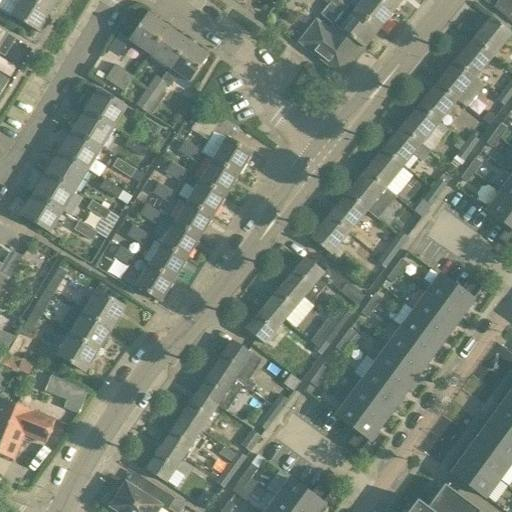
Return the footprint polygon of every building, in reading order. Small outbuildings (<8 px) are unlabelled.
[(51,12),(32,0),(1,0),(0,2),(0,10),(38,33),(51,12)] [(32,0),(51,12),(58,0),(32,0)] [(363,50),(379,30),(355,11),(356,10),(342,0),(329,0),(329,1),(343,13),(329,32),(316,22),(313,25),(355,58),(363,49),(363,50)] [(363,0),(356,10),(355,11),(379,30),(394,10),(380,0),(363,0)] [(380,0),(394,10),(402,0),(380,0)] [(128,41),(148,55),(167,28),(147,14),(128,41)] [(472,41),(493,58),(511,35),(491,19),(472,41)] [(341,77),(355,58),(313,25),(299,43),(341,77)] [(188,42),(167,28),(148,55),(169,69),(188,42)] [(0,54),(5,58),(16,39),(7,33),(0,44),(0,54)] [(472,41),(454,64),(483,87),(484,86),(476,79),(493,58),(472,41)] [(169,69),(161,80),(167,84),(170,87),(178,75),(190,83),(208,56),(188,42),(169,69)] [(436,86),(457,102),(465,109),(483,87),(454,64),(436,86)] [(112,84),(123,92),(124,93),(134,78),(122,70),(112,84)] [(155,76),(146,90),(152,94),(150,96),(156,101),(167,84),(161,80),(155,76)] [(436,86),(419,108),(439,124),(457,102),(436,86)] [(504,107),(511,95),(511,93),(504,88),(495,101),(504,107)] [(98,90),(85,111),(113,129),(126,107),(98,90)] [(152,94),(146,90),(135,106),(147,114),(156,101),(150,96),(152,94)] [(421,146),(439,124),(419,108),(401,130),(421,146)] [(85,111),(72,132),(100,149),(113,129),(85,111)] [(220,148),(213,160),(238,175),(251,154),(226,139),(220,135),(213,132),(218,124),(201,113),(190,130),(220,148)] [(143,116),(142,117),(137,125),(156,137),(162,128),(143,116)] [(500,124),(493,134),(500,139),(507,129),(500,124)] [(401,130),(383,152),(403,168),(421,146),(401,130)] [(88,170),(100,149),(72,132),(59,153),(88,170)] [(493,134),(486,144),(493,149),(500,139),(493,134)] [(462,146),(471,153),(479,142),(471,135),(462,146)] [(143,159),(149,150),(130,139),(124,148),(143,159)] [(196,164),(202,154),(185,143),(179,154),(196,164)] [(471,153),(462,146),(454,157),(463,163),(471,153)] [(383,152),(365,174),(385,190),(386,189),(389,192),(395,186),(391,182),(403,168),(383,152)] [(59,153),(46,174),(75,191),(88,170),(59,153)] [(475,159),(468,169),(474,174),(481,164),(475,159)] [(225,197),(238,175),(213,160),(200,181),(225,197)] [(131,181),(137,172),(118,161),(112,170),(131,181)] [(183,185),(190,175),(172,164),(166,175),(183,185)] [(474,174),(468,169),(460,179),(467,183),(474,174)] [(46,174),(34,195),(62,212),(75,191),(46,174)] [(347,196),(366,213),(385,190),(365,174),(347,196)] [(511,179),(501,194),(511,202),(511,179)] [(430,191),(439,197),(446,186),(438,180),(430,191)] [(200,181),(187,202),(212,218),(225,197),(200,181)] [(118,203),(124,193),(105,182),(99,191),(118,203)] [(170,206),(177,196),(160,186),(153,196),(170,206)] [(439,197),(430,191),(422,201),(431,207),(439,197)] [(511,247),(511,202),(501,194),(488,212),(508,227),(498,240),(511,249),(511,247)] [(62,212),(34,195),(21,216),(49,234),(62,212)] [(347,196),(329,218),(349,234),(366,213),(347,196)] [(199,239),(212,218),(187,202),(174,223),(199,239)] [(106,223),(111,214),(92,203),(87,212),(106,223)] [(157,227),(164,217),(147,207),(140,217),(157,227)] [(330,257),(349,234),(329,218),(310,241),(330,257)] [(174,223),(161,244),(186,260),(199,239),(174,223)] [(93,244),(99,235),(80,224),(74,233),(93,244)] [(144,248),(151,238),(134,228),(127,238),(144,248)] [(392,242),(401,249),(409,237),(401,231),(392,242)] [(392,242),(380,258),(389,265),(401,249),(392,242)] [(173,281),(186,260),(161,244),(148,266),(173,281)] [(131,270),(138,259),(121,249),(114,259),(131,270)] [(369,292),(379,278),(389,265),(380,258),(372,252),(365,262),(374,269),(361,287),(369,292)] [(305,259),(285,283),(303,298),(304,297),(311,303),(329,281),(322,275),(323,274),(305,259)] [(394,269),(400,274),(407,264),(401,260),(394,269)] [(0,269),(2,267),(0,266),(0,294),(10,278),(0,271),(0,269)] [(173,281),(148,266),(135,287),(160,302),(173,281)] [(59,268),(46,289),(54,294),(67,273),(59,268)] [(400,274),(394,269),(386,279),(393,284),(400,274)] [(441,277),(427,295),(460,319),(483,288),(470,278),(461,291),(441,277)] [(338,292),(353,304),(357,307),(364,296),(347,282),(338,292)] [(285,283),(265,307),(283,322),(303,298),(285,283)] [(41,316),(54,294),(46,289),(32,311),(41,316)] [(96,291),(83,312),(111,329),(124,308),(96,291)] [(368,304),(374,309),(382,299),(375,294),(368,304)] [(460,319),(427,295),(415,312),(447,336),(460,319)] [(374,309),(368,304),(361,314),(367,319),(374,309)] [(263,346),(283,322),(265,307),(245,331),(263,346)] [(41,316),(32,311),(20,332),(28,338),(41,316)] [(98,351),(111,329),(83,312),(70,334),(98,351)] [(415,312),(402,330),(434,353),(447,336),(415,312)] [(327,329),(335,336),(341,328),(332,322),(327,329)] [(327,329),(318,341),(327,348),(335,336),(327,329)] [(349,329),(342,339),(349,344),(356,334),(349,329)] [(434,353),(402,330),(389,347),(422,371),(434,353)] [(0,349),(6,352),(14,337),(0,331),(0,349)] [(98,351),(70,334),(57,356),(84,372),(98,351)] [(310,361),(274,338),(263,354),(299,378),(310,361)] [(349,344),(342,339),(335,349),(342,353),(349,344)] [(321,357),(327,348),(318,341),(312,350),(321,357)] [(234,382),(242,388),(243,387),(251,391),(255,385),(239,374),(251,356),(231,343),(214,369),(234,382)] [(409,388),(422,371),(389,347),(376,364),(409,388)] [(317,374),(323,378),(331,369),(324,364),(317,374)] [(409,388),(376,364),(364,382),(396,406),(409,388)] [(214,369),(197,394),(217,407),(226,412),(242,388),(234,382),(214,369)] [(316,388),(323,378),(317,374),(310,383),(316,388)] [(364,382),(350,399),(382,423),(396,406),(364,382)] [(197,394),(180,420),(200,433),(217,407),(197,394)] [(279,395),(270,407),(279,413),(288,401),(279,395)] [(0,447),(17,406),(0,399),(0,447)] [(360,453),(382,423),(350,399),(337,417),(356,431),(347,444),(360,453)] [(17,406),(0,447),(0,455),(14,461),(25,431),(47,440),(56,417),(18,402),(17,406)] [(511,410),(504,405),(491,422),(511,437),(511,410)] [(279,413),(270,407),(264,416),(272,423),(279,413)] [(180,420),(163,445),(183,458),(200,433),(180,420)] [(511,463),(511,462),(511,437),(491,422),(479,439),(511,463)] [(251,430),(240,445),(250,453),(261,437),(251,430)] [(479,439),(466,457),(498,481),(511,463),(479,439)] [(183,458),(163,445),(145,471),(165,485),(183,458)] [(230,463),(238,469),(246,457),(238,451),(230,463)] [(485,499),(498,481),(466,457),(452,475),(485,499)] [(238,469),(230,463),(222,474),(230,480),(238,469)] [(251,465),(244,475),(250,480),(257,470),(251,465)] [(230,480),(222,474),(214,484),(223,490),(230,480)] [(250,480),(244,475),(236,485),(243,489),(250,480)] [(174,499),(172,498),(147,481),(140,493),(126,484),(119,493),(115,491),(107,503),(111,506),(110,507),(118,511),(157,511),(160,508),(166,511),(174,499)] [(277,499),(294,511),(317,511),(332,492),(320,483),(310,496),(290,481),(277,499)] [(480,511),(445,486),(428,509),(418,501),(410,511),(480,511)] [(267,511),(294,511),(277,499),(267,511)] [(221,511),(230,511),(235,507),(228,502),(221,511)]
